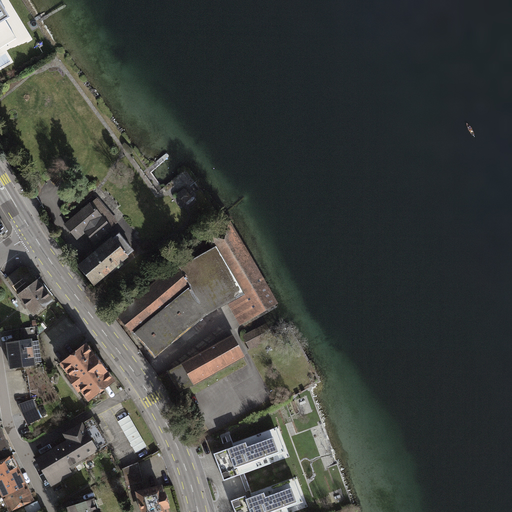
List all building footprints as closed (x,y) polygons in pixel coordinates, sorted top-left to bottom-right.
[(0,10),(0,47),(16,39),(0,10)] [(61,226),(78,248),(113,222),(96,200),(61,226)] [(174,270),(115,310),(144,353),(202,314),(222,300),(239,325),(270,303),(219,229),(206,238),(210,245),(174,270)] [(109,235),(78,262),(94,281),(125,254),(109,235)] [(121,235),(115,238),(128,257),(134,253),(121,235)] [(39,280),(19,295),(35,317),(56,301),(39,280)] [(250,342),(271,334),(268,326),(247,333),(250,342)] [(228,332),(163,370),(175,390),(239,352),(228,332)] [(32,336),(7,338),(9,367),(34,365),(32,336)] [(86,345),(62,364),(70,375),(67,376),(78,391),(80,388),(89,399),(113,381),(86,345)] [(32,400),(21,405),(28,424),(39,419),(34,408),(35,407),(32,400)] [(130,416),(119,422),(137,454),(148,447),(130,416)] [(227,443),(208,450),(219,481),(269,463),(266,456),(282,450),(272,424),(226,441),(227,443)] [(0,428),(0,427),(0,456),(11,452),(0,428)] [(84,429),(38,456),(56,488),(74,477),(69,467),(97,451),(84,429)] [(17,454),(0,460),(0,497),(5,511),(12,511),(36,503),(17,454)] [(140,465),(125,469),(128,480),(143,477),(140,465)] [(292,474),(226,497),(231,511),(287,511),(285,507),(301,501),(292,474)] [(174,511),(169,482),(135,489),(139,511),(174,511)] [(98,511),(92,492),(67,500),(70,511),(98,511)]
